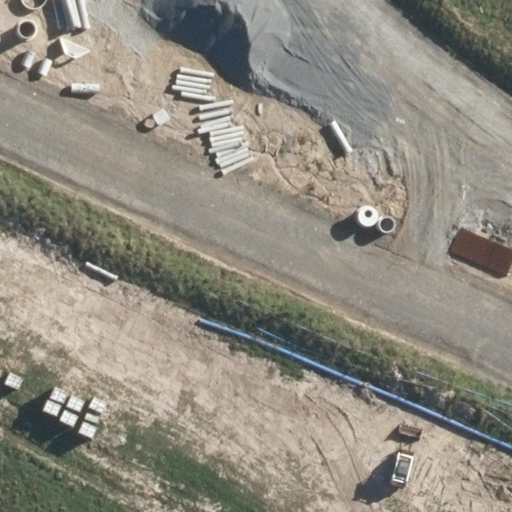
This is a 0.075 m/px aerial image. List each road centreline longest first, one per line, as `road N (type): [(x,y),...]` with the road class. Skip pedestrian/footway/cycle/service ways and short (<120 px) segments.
road 1 (tertiary): [(0,221),(511,490)]
road 2 (track): [(348,170),(511,206)]
